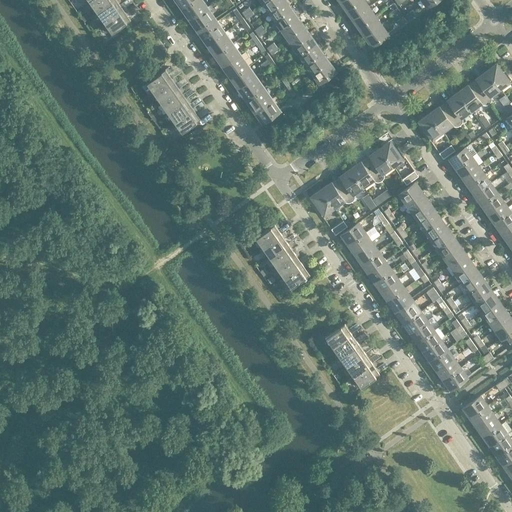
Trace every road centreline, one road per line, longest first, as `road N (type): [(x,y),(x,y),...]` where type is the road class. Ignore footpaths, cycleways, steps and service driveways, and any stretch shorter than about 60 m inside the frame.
road 1 (residential): [(509,511),(278,179)]
road 2 (residential): [(278,179),(150,0)]
road 3 (residential): [(511,283),(388,107)]
road 4 (residential): [(388,107),(497,25)]
road 5 (residential): [(278,179),(388,107)]
road 6 (residential): [(388,107),(314,0)]
